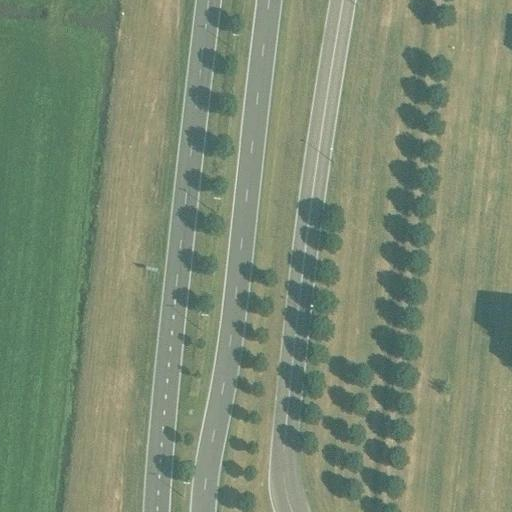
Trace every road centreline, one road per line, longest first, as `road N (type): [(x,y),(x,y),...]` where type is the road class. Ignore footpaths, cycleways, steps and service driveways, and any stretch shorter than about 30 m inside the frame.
road 1 (secondary): [(203,511),(233,331),(270,0)]
road 2 (tertiary): [(343,0),(285,430),(290,511)]
road 3 (secondary): [(209,0),(157,511)]
